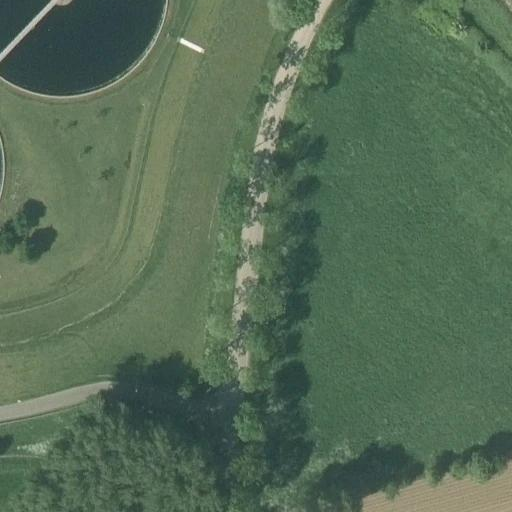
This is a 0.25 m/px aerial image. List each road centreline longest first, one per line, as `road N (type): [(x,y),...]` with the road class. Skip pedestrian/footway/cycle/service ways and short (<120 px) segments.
road 1 (unclassified): [(226,511),(258,182),(321,0)]
road 2 (track): [(155,511),(58,470),(0,461)]
